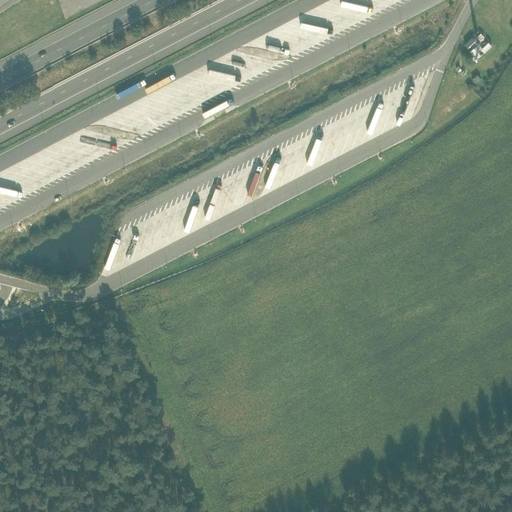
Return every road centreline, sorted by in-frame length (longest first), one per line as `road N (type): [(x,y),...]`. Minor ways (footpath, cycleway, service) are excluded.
road 1 (motorway): [(0,124),(240,0)]
road 2 (motorway): [(148,0),(0,77)]
